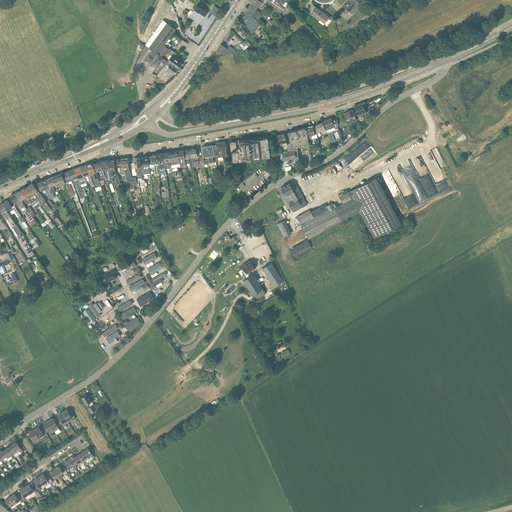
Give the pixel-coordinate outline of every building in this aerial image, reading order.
[(252,0),(251,2),(252,2),(247,8),(249,10),(257,21),(262,16),(259,12),(257,10),(262,2),(261,1),(262,0),(252,0)] [(264,2),(272,11),(273,13),(279,20),(282,17),(280,14),(283,10),(272,2),(273,0),(274,0),(282,6),(286,2),(284,0),(262,0),(264,1),(264,2)] [(362,0),(351,0),(345,7),(352,14),(356,10),(357,10),(360,7),(358,5),(363,0),(362,0)] [(207,12),(204,10),(196,5),(189,16),(199,23),(207,12)] [(214,5),(210,12),(215,14),(219,8),(214,5)] [(325,23),(326,21),(329,17),(314,6),(310,13),(325,23)] [(259,25),(257,21),(249,10),(242,17),(246,21),(245,23),(251,34),(259,25)] [(182,65),(181,63),(173,57),(176,53),(169,48),(171,44),(167,42),(176,29),(166,23),(149,48),(152,50),(157,54),(158,54),(163,58),(168,61),(178,68),(179,66),(181,66),(182,65)] [(238,32),(243,38),(248,34),(242,27),(238,32)] [(231,39),(234,36),(230,33),(228,37),(227,36),(225,40),(229,42),(231,39)] [(248,47),(244,42),(240,45),(244,50),(248,47)] [(216,51),(217,52),(219,53),(221,54),(224,56),(232,53),(235,50),(229,46),(228,49),(221,44),(216,51)] [(149,65),(151,64),(158,54),(157,54),(152,50),(148,54),(143,61),(149,65)] [(158,54),(151,64),(156,68),(161,61),(163,58),(158,54)] [(176,70),(178,68),(168,61),(166,63),(169,65),(166,68),(174,74),(174,73),(176,73),(176,72),(176,70)] [(358,116),(356,117),(356,119),(358,123),(364,120),(362,115),(366,113),(366,112),(370,108),(366,103),(363,106),(354,109),(358,116)] [(347,122),(348,124),(349,123),(349,122),(356,119),(356,117),(353,110),(343,113),(346,119),(347,122)] [(343,120),(343,119),(341,114),(336,116),(336,118),(338,127),(348,124),(347,122),(346,119),(343,120)] [(338,128),(338,127),(336,118),(331,120),(331,118),(322,122),(325,129),(326,129),(326,130),(334,127),(335,129),(338,128)] [(317,133),(325,129),(322,122),(315,125),(313,125),(315,134),(317,133)] [(348,124),(338,127),(338,128),(340,128),(344,137),(344,136),(344,135),(350,133),(351,134),(351,133),(353,133),(349,123),(348,124)] [(317,133),(315,134),(313,125),(306,127),(309,139),(318,137),(317,133)] [(309,150),(308,142),(306,127),(304,128),(299,129),(293,131),(288,133),(291,147),(292,147),(292,149),(296,148),(298,154),(298,153),(308,150),(309,150)] [(336,140),(341,138),(337,131),(333,134),(336,140)] [(287,144),(284,134),(283,134),(280,134),(277,135),(280,147),(287,145),(288,151),(292,149),(290,143),(287,144)] [(231,151),(232,160),(234,159),(238,158),(238,159),(239,159),(238,156),(240,156),(241,158),(264,155),(264,156),(270,155),(269,148),(270,148),(270,145),(270,147),(269,147),(268,138),(267,138),(267,137),(253,138),(254,139),(248,140),(248,139),(240,140),(240,141),(239,141),(239,142),(236,142),(236,141),(235,141),(231,141),(231,142),(229,142),(231,151)] [(213,145),(212,145),(214,155),(215,158),(226,156),(226,147),(225,142),(216,143),(216,145),(213,145)] [(367,144),(357,149),(359,153),(371,147),(369,142),(367,144)] [(210,163),(207,146),(201,147),(203,156),(204,163),(210,163)] [(194,157),(197,157),(196,148),(190,149),(193,168),(199,167),(198,161),(195,161),(194,157)] [(194,171),(193,168),(190,149),(183,150),(185,163),(190,163),(191,171),(194,171)] [(281,153),(283,160),(294,157),(295,161),(299,160),(296,149),(294,150),(281,153)] [(185,163),(183,150),(177,151),(178,159),(179,162),(179,164),(180,168),(184,167),(184,164),(185,163)] [(169,160),(169,161),(170,161),(170,165),(179,164),(179,162),(178,159),(177,151),(168,152),(169,160)] [(168,152),(167,153),(167,152),(166,153),(165,153),(164,153),(162,153),(165,168),(165,169),(171,168),(169,161),(169,160),(168,152)] [(162,153),(159,153),(159,154),(156,154),(160,174),(165,173),(165,169),(165,168),(162,153)] [(155,175),(160,174),(156,154),(152,155),(152,156),(148,156),(149,165),(153,164),(155,175)] [(142,158),(140,158),(139,157),(134,158),(135,163),(135,168),(136,172),(136,176),(137,176),(137,179),(142,178),(142,180),(144,179),(144,178),(144,174),(142,158)] [(131,176),(129,170),(128,167),(127,158),(121,159),(123,168),(124,168),(125,173),(127,178),(131,176)] [(121,174),(125,174),(125,173),(124,168),(123,168),(121,159),(115,160),(116,167),(120,167),(121,174)] [(115,171),(114,160),(108,161),(109,172),(109,176),(113,176),(113,179),(114,179),(115,185),(120,183),(119,178),(118,178),(118,175),(117,175),(114,174),(114,171),(115,171)] [(109,172),(108,161),(99,162),(106,178),(107,180),(110,179),(109,176),(109,172)] [(94,164),(100,180),(106,178),(99,162),(94,164)] [(96,172),(92,164),(92,163),(86,164),(90,174),(91,175),(92,179),(94,184),(94,185),(95,188),(101,186),(98,178),(95,179),(94,175),(93,175),(92,174),(93,173),(96,172)] [(90,174),(86,164),(81,166),(87,182),(89,181),(91,186),(94,185),(94,184),(92,179),(91,175),(90,174)] [(87,182),(81,166),(74,169),(79,181),(80,185),(87,182),(86,182),(87,182)] [(73,184),(74,183),(75,186),(76,185),(80,184),(79,181),(74,169),(67,171),(71,180),(71,181),(73,184)] [(74,197),(68,181),(71,180),(67,171),(62,173),(66,183),(65,183),(70,193),(72,197),(74,197)] [(57,186),(65,183),(66,183),(62,173),(53,177),(55,183),(56,185),(57,186)] [(131,176),(127,178),(129,185),(128,185),(130,189),(134,188),(134,186),(137,185),(135,177),(132,178),(131,176)] [(53,194),(52,191),(55,190),(53,186),(55,185),(56,187),(57,186),(56,185),(55,183),(53,177),(46,179),(48,186),(50,185),(51,190),(53,194)] [(46,179),(38,182),(41,190),(42,190),(43,191),(45,190),(47,196),(53,194),(51,190),(50,185),(48,186),(46,179)] [(52,210),(51,209),(46,202),(38,191),(32,183),(26,187),(38,202),(37,202),(40,206),(42,205),(48,213),(52,210)] [(284,195),(288,202),(291,208),(294,213),(307,205),(305,201),(304,201),(297,186),(292,188),(289,183),(280,188),(284,195)] [(348,192),(349,195),(340,200),(342,204),(369,189),(365,183),(348,192)] [(35,204),(37,202),(38,202),(26,187),(25,186),(21,189),(27,197),(33,205),(35,204)] [(27,197),(21,189),(20,190),(15,193),(21,201),(23,199),(27,205),(30,202),(33,206),(33,205),(27,197)] [(10,196),(15,203),(15,202),(18,207),(20,206),(21,208),(24,206),(21,201),(15,193),(13,194),(12,194),(11,195),(11,196),(10,196)] [(5,201),(2,202),(11,215),(14,213),(17,218),(18,217),(21,223),(24,221),(14,206),(12,207),(7,200),(5,201)] [(0,210),(6,220),(7,219),(18,236),(17,236),(19,238),(22,237),(20,234),(21,233),(10,216),(11,215),(2,202),(0,203),(0,210)] [(342,222),(342,221),(332,203),(327,206),(328,207),(299,223),(301,226),(308,240),(342,222)] [(296,217),(299,223),(328,207),(327,206),(326,204),(311,212),(309,210),(296,217)] [(27,209),(28,211),(33,217),(36,215),(30,207),(27,209)] [(277,212),(280,218),(280,219),(285,216),(285,217),(286,216),(284,212),(283,213),(281,210),(277,212)] [(34,219),(28,211),(25,214),(30,221),(34,219)] [(277,223),(284,237),(292,233),(285,219),(277,223)] [(147,245),(150,252),(158,248),(154,241),(147,245)] [(154,253),(142,259),(145,265),(157,258),(154,253)] [(243,271),(247,278),(251,275),(249,273),(255,269),(250,261),(241,266),(244,271),(243,271)] [(159,263),(148,269),(151,275),(162,269),(159,263)] [(271,263),(263,269),(274,288),(283,282),(271,263)] [(102,277),(106,284),(117,277),(113,270),(102,277)] [(165,272),(152,279),(154,283),(167,276),(165,272)] [(255,300),(265,293),(253,274),(243,281),(255,300)] [(128,285),(140,278),(138,275),(126,282),(128,285)] [(145,283),(143,279),(129,286),(131,291),(145,283)] [(119,285),(108,292),(109,295),(121,288),(119,285)] [(150,301),(147,295),(137,300),(140,306),(150,301)] [(132,304),(130,300),(117,307),(119,311),(132,304)] [(88,306),(97,318),(101,316),(92,303),(88,306)] [(83,311),(92,324),(96,320),(87,308),(83,311)] [(141,323),(136,317),(125,326),(129,332),(141,323)] [(102,333),(105,337),(118,328),(115,324),(102,333)] [(117,332),(106,339),(110,345),(121,338),(117,332)] [(289,348),(281,352),(283,357),(291,354),(289,348)] [(84,396),(81,398),(91,413),(97,410),(87,394),(86,395),(85,394),(84,395),(84,396)] [(67,409),(62,412),(69,423),(76,418),(71,410),(68,412),(67,409)] [(57,419),(58,422),(60,424),(62,423),(64,426),(69,423),(62,412),(57,415),(59,418),(57,419)] [(60,424),(58,422),(57,419),(54,421),(52,418),(48,421),(55,431),(59,429),(57,426),(60,424)] [(48,432),(50,434),(55,431),(48,421),(43,423),(45,426),(43,428),(46,433),(48,432)] [(47,436),(46,433),(43,428),(40,429),(38,427),(34,429),(41,440),(47,436)] [(33,444),(41,440),(34,429),(29,432),(31,435),(28,436),(33,444)] [(12,445),(17,452),(19,450),(21,453),(23,452),(16,442),(12,445)] [(7,448),(14,458),(15,457),(13,454),(17,452),(12,445),(7,448)] [(7,448),(3,451),(6,456),(7,458),(11,456),(13,459),(14,458),(7,448)] [(95,458),(88,448),(84,451),(89,458),(91,456),(93,459),(95,458)] [(85,460),(89,458),(84,451),(79,454),(86,464),(87,463),(85,460)] [(75,457),(78,462),(78,463),(79,464),(83,462),(85,465),(86,464),(79,454),(75,457)] [(69,458),(76,468),(77,467),(75,465),(78,463),(78,462),(75,457),(73,455),(69,458)] [(69,458),(64,462),(69,469),(72,466),(74,469),(76,468),(69,458)] [(54,469),(61,479),(62,478),(60,475),(64,472),(59,465),(54,469)] [(60,479),(61,479),(54,469),(49,472),(54,479),(58,477),(60,479)] [(39,477),(44,484),(48,481),(52,487),(55,485),(52,481),(49,476),(46,478),(43,474),(39,477)] [(39,487),(44,484),(39,477),(34,480),(37,484),(34,486),(38,492),(41,490),(39,487)] [(38,492),(34,486),(32,487),(29,483),(24,487),(29,494),(34,491),(36,493),(38,492)] [(22,494),(20,495),(24,502),(27,500),(25,497),(29,494),(24,487),(20,490),(22,494)] [(15,493),(10,496),(15,504),(19,500),(21,503),(24,502),(20,495),(17,497),(15,493)] [(5,500),(10,507),(15,504),(10,496),(5,500)]
